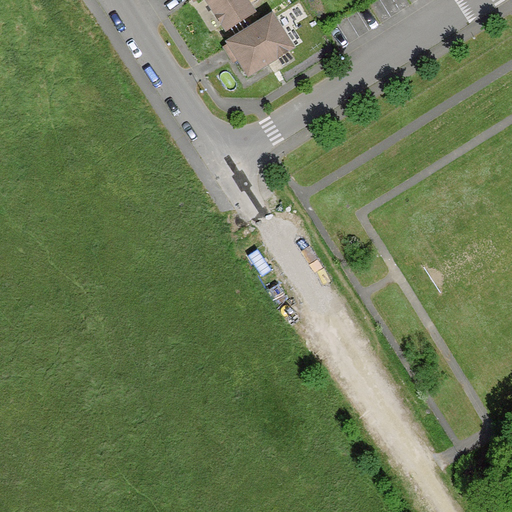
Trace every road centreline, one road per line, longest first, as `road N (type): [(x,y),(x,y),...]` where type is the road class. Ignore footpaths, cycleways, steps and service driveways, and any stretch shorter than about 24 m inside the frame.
road 1 (track): [(223,161),(447,511)]
road 2 (residential): [(481,0),(223,161)]
road 3 (unclassified): [(223,161),(119,0)]
